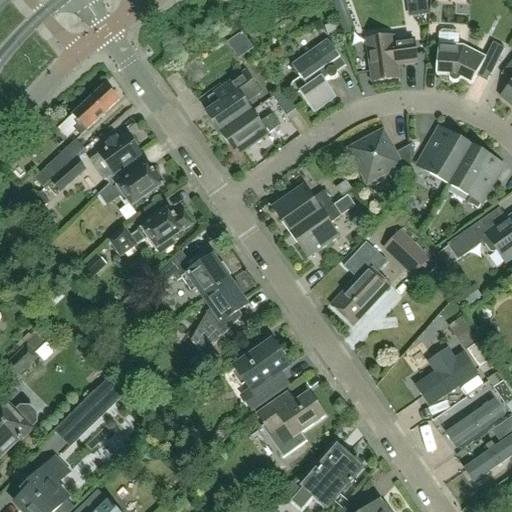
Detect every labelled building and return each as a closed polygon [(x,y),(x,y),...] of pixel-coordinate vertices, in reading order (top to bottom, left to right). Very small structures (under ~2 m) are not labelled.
[(344,0),(341,0),(333,3),(344,35),(355,31),(344,0)] [(424,0),(408,0),(411,13),(426,11),(424,0)] [(336,23),(325,27),(328,37),(339,33),(336,23)] [(491,76),(505,49),(493,43),(486,58),(464,47),(458,46),(459,35),(456,32),(443,31),(439,34),(436,76),(448,77),(449,81),(451,83),(455,84),(459,83),(461,81),(472,86),(480,70),(491,76)] [(417,64),(414,40),(394,42),(394,38),(366,41),(372,83),(399,79),(398,67),(417,64)] [(337,73),(346,67),(328,42),(292,67),(301,79),(293,85),(292,86),(291,87),(291,88),(291,89),(292,90),(292,92),(293,93),(294,94),(296,94),(297,94),(299,94),(300,94),(313,113),(336,98),(324,82),(328,79),(329,80),(330,80),(332,81),(333,81),(334,81),(336,80),(337,79),(337,78),(337,77),(338,75),(337,75),(337,73)] [(511,61),(501,75),(511,83),(511,84),(500,98),(511,107),(511,61)] [(252,112),(245,103),(260,93),(244,71),(213,93),(214,95),(208,99),(215,109),(207,114),(220,134),(252,112)] [(81,136),(119,101),(105,86),(72,115),(79,123),(73,128),(81,136)] [(296,110),(282,91),(273,98),(286,117),(296,110)] [(240,155),(279,127),(271,116),(260,124),(252,112),(220,134),(234,154),(238,152),(240,155)] [(449,186),(471,148),(439,129),(418,167),(449,186)] [(412,168),(411,146),(396,154),(383,131),(348,150),(367,185),(402,167),(405,172),(412,168)] [(133,160),(142,154),(128,135),(119,141),(116,137),(104,145),(106,147),(97,153),(112,175),(133,160)] [(74,159),(83,151),(85,149),(76,140),(46,168),(47,168),(35,180),(42,188),(49,181),(74,159)] [(478,210),(503,167),(471,148),(449,186),(471,198),(467,204),(478,210)] [(86,171),(74,159),(49,181),(61,194),(86,171)] [(107,206),(123,195),(132,207),(163,185),(162,183),(162,180),(158,174),(155,174),(153,171),(151,173),(146,166),(141,170),(133,160),(112,175),(106,180),(110,185),(99,195),(107,206)] [(344,180),(334,187),(340,196),(350,189),(344,180)] [(303,187),(273,209),(308,260),(339,238),(330,225),(341,217),(349,212),(356,207),(349,197),(334,207),(324,192),(313,200),(303,187)] [(171,239),(191,225),(182,213),(176,218),(175,216),(172,218),(167,211),(153,221),(152,220),(150,222),(150,223),(133,235),(126,225),(112,239),(122,254),(138,243),(139,244),(147,238),(148,238),(151,236),(162,253),(175,244),(171,239)] [(505,263),(511,258),(511,218),(506,223),(501,222),(495,213),(447,246),(449,248),(438,255),(448,268),(478,247),(483,243),(490,253),(494,254),(497,252),(505,263)] [(383,250),(413,278),(431,259),(411,241),(418,234),(412,229),(406,235),(401,230),(383,250)] [(181,278),(199,265),(195,261),(189,266),(179,253),(146,286),(155,295),(174,277),(178,282),(182,278),(181,278)] [(96,256),(88,264),(95,272),(102,263),(96,256)] [(230,281),(227,278),(230,276),(223,265),(219,266),(213,256),(199,265),(181,278),(182,278),(191,292),(197,289),(204,299),(230,281)] [(352,327),(390,287),(381,278),(387,272),(374,259),(330,306),(352,327)] [(237,312),(247,306),(240,296),(242,294),(235,284),(232,285),(230,281),(204,299),(211,310),(206,313),(207,315),(191,342),(205,356),(214,364),(232,346),(223,337),(241,318),(237,312)] [(467,288),(454,297),(463,310),(476,301),(467,288)] [(18,303),(23,309),(15,315),(24,325),(26,324),(30,329),(34,326),(41,334),(50,326),(25,297),(18,303)] [(489,362),(477,344),(482,341),(465,316),(448,327),(466,352),(467,351),(479,369),(489,362)] [(38,335),(28,345),(36,354),(47,344),(38,335)] [(288,386),(280,374),(290,367),(272,342),(234,368),(250,391),(242,396),(253,411),(288,386)] [(12,379),(36,356),(26,345),(2,368),(12,379)] [(86,431),(105,412),(128,389),(113,373),(90,396),(76,409),(70,415),(86,431)] [(141,373),(130,384),(141,396),(153,384),(141,373)] [(511,402),(511,395),(503,383),(493,389),(506,407),(511,402)] [(21,443),(34,431),(30,427),(34,423),(35,414),(29,408),(20,408),(16,412),(12,409),(7,403),(17,394),(8,385),(0,392),(0,460),(20,441),(21,443)] [(301,434),(325,418),(309,394),(288,409),(282,399),(257,416),(265,426),(261,428),(283,459),(307,442),(301,434)] [(67,418),(52,434),(69,449),(84,433),(67,418)] [(328,508),(349,483),(350,484),(353,481),(352,480),(361,469),(360,469),(337,450),(338,449),(337,449),(291,502),(301,511),(314,496),(328,508)] [(55,511),(68,500),(55,486),(68,474),(55,460),(23,490),(27,493),(16,504),(23,511),(55,511)] [(117,511),(99,493),(78,511),(117,511)] [(249,495),(232,511),(265,511),(267,511),(249,495)] [(70,511),(75,507),(68,500),(55,511),(70,511)] [(391,511),(386,504),(382,507),(379,503),(366,511),(351,511),(347,506),(342,511),(391,511)]
